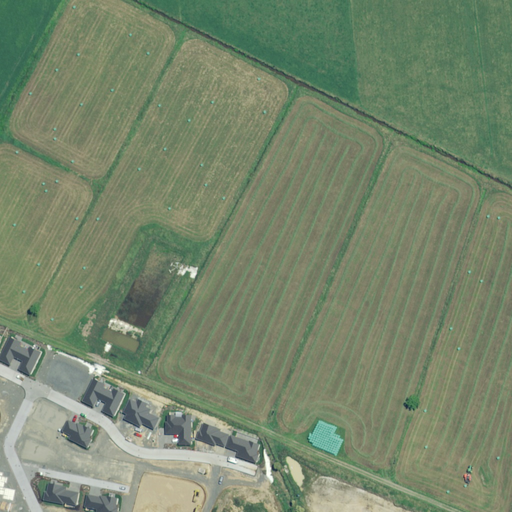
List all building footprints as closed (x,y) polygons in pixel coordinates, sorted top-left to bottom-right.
[(10,337),(0,356),(0,360),(9,365),(13,357),(22,361),(18,369),(29,375),(40,352),(29,347),(27,350),(19,346),(21,342),(10,337)] [(104,384),(94,379),(82,401),(93,406),(97,398),(106,402),(102,411),(113,416),(124,394),(114,389),(112,392),(103,388),(104,384)] [(126,414),(124,418),(140,427),(142,423),(153,429),(158,418),(148,413),(150,409),(145,407),(147,404),(138,399),(136,403),(130,400),(123,413),(126,414)] [(191,445),(191,415),(183,414),(183,418),(174,418),(175,414),(167,414),(167,422),(166,422),(166,435),(179,435),(179,445),(191,445)] [(71,435),(69,439),(86,448),(93,436),(90,434),(92,430),(77,423),(77,425),(68,420),(62,431),(71,435)] [(225,446),(229,434),(219,431),(220,429),(203,424),(201,431),(199,431),(196,439),(215,445),(216,444),(225,446)] [(230,435),(226,448),(238,452),(237,457),(256,463),(259,453),(256,453),(259,444),(230,435)] [(44,493),(43,500),(63,504),(63,502),(76,504),(78,492),(66,490),(66,487),(48,483),(46,493),(44,493)] [(101,497),(87,495),(84,507),(96,509),(96,511),(116,511),(118,505),(115,504),(116,498),(101,496),(101,497)]
